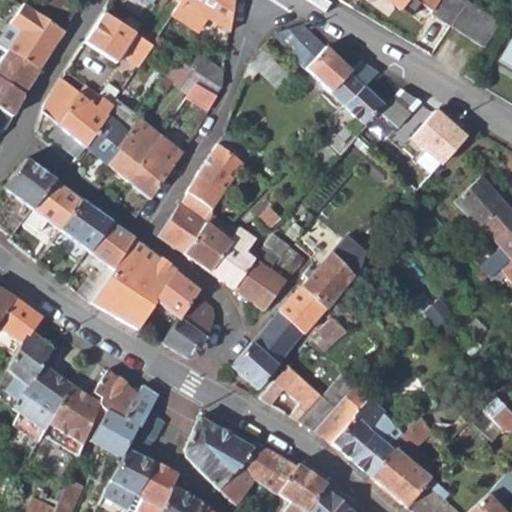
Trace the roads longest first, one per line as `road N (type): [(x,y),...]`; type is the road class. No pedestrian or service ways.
road 1 (residential): [(264,0),(194,156),(140,232)]
road 2 (residential): [(511,139),(298,0)]
road 3 (tertiary): [(197,386),(0,259)]
road 4 (tertiary): [(383,511),(306,446),(197,386)]
road 5 (residential): [(197,386),(224,336),(226,306),(140,232)]
road 6 (residential): [(99,0),(13,137)]
road 7 (residential): [(140,232),(13,137)]
road 8 (residential): [(220,511),(162,454),(197,386)]
